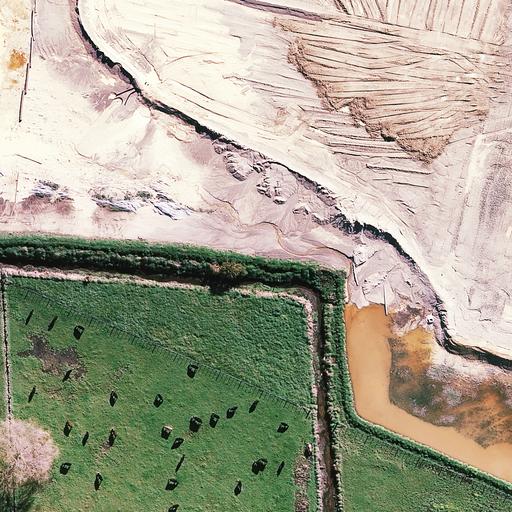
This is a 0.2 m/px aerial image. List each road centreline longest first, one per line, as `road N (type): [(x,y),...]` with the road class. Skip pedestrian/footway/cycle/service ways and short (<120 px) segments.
road 1 (motorway): [(0,5),(223,104),(511,208)]
road 2 (motorway): [(511,272),(161,144),(0,74)]
